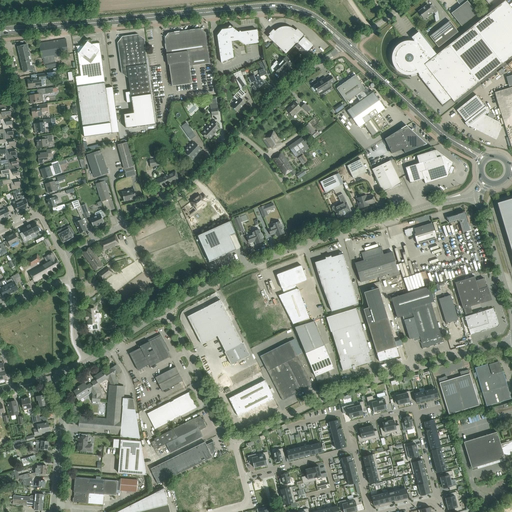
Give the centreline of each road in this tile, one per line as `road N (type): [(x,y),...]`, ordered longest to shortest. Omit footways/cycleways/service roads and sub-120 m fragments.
road 1 (unclassified): [(62,255),(185,188),(280,90),(344,47)]
road 2 (unclassified): [(165,310),(291,248),(478,197)]
road 3 (secondary): [(15,30),(272,7),(325,27)]
road 4 (unclassified): [(235,440),(337,393),(511,339)]
road 5 (residential): [(435,500),(413,408),(343,425),(349,449)]
road 6 (unclassified): [(40,213),(8,42)]
road 7 (unclassified): [(235,440),(165,310)]
road 8 (residential): [(53,511),(61,415),(54,380)]
